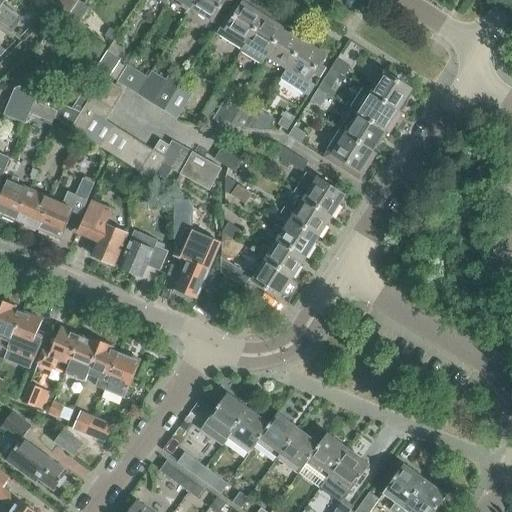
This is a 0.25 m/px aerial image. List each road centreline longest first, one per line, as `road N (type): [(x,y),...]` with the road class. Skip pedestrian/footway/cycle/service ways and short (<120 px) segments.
road 1 (residential): [(207,344),(0,255)]
road 2 (residential): [(343,270),(470,84)]
road 3 (residential): [(511,393),(343,270)]
road 4 (residential): [(92,511),(207,344)]
road 5 (residential): [(343,270),(295,340),(276,353),(247,357),(207,344)]
